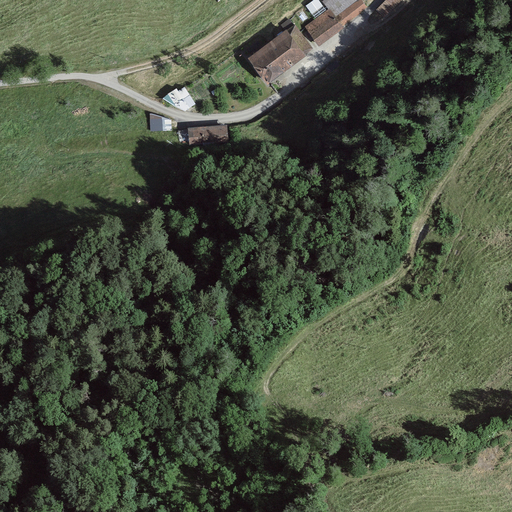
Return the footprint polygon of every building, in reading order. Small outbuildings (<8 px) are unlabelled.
[(315,16),(304,24),(318,44),(368,7),(363,0),(313,0),(307,5),(315,16)] [(383,0),(377,7),(391,20),(409,0),(383,0)] [(287,25),(247,53),(268,82),(307,53),(287,25)] [(181,112),(197,102),(185,82),(169,92),(181,112)] [(151,115),(151,129),(172,129),(172,114),(151,115)] [(229,123),(189,123),(189,143),(229,142),(229,123)]
